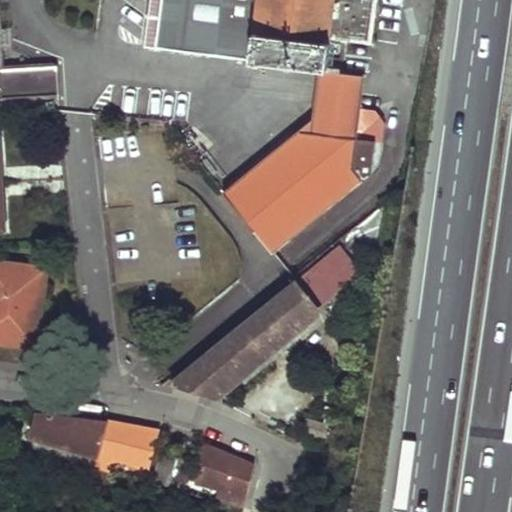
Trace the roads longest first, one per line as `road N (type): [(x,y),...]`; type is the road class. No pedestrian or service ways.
road 1 (motorway): [(487,0),(417,511)]
road 2 (residential): [(107,399),(76,112)]
road 3 (motorway): [(483,511),(511,305)]
road 4 (residential): [(107,399),(232,431),(271,449),(284,469)]
